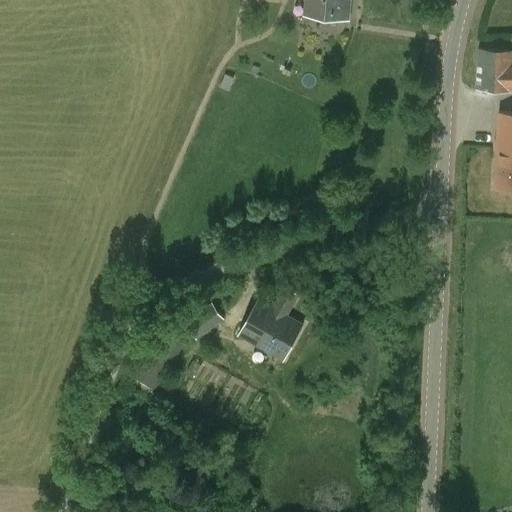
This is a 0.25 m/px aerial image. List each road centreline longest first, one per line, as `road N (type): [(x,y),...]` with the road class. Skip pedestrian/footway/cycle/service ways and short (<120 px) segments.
road 1 (track): [(440,203),(266,253),(136,319),(114,354),(63,511)]
road 2 (tertiary): [(428,511),(444,109),(462,0)]
